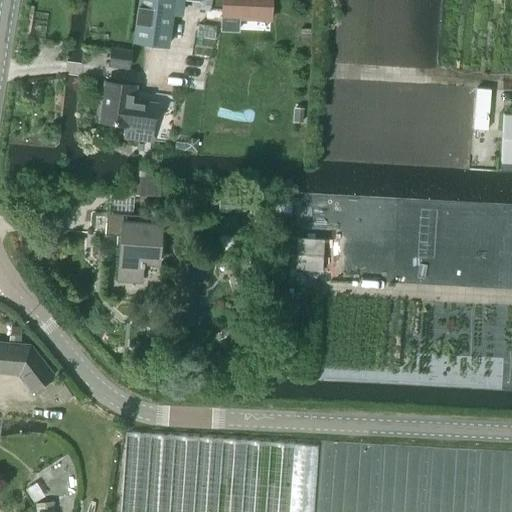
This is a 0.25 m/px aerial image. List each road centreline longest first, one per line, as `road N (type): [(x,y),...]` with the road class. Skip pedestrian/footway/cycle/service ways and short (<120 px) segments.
road 1 (tertiary): [(511,437),(183,421),(133,407),(97,386),(0,275)]
road 2 (unknown): [(511,55),(350,46)]
